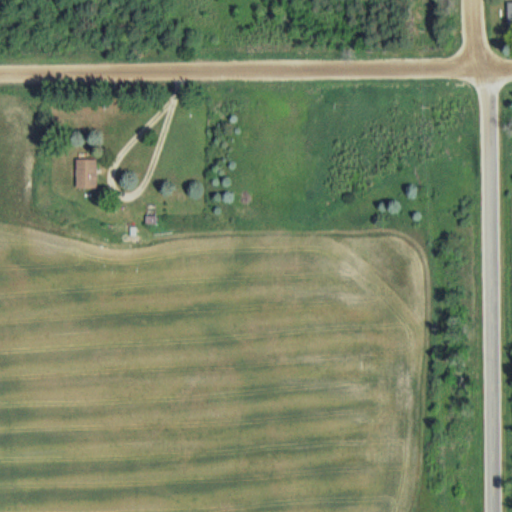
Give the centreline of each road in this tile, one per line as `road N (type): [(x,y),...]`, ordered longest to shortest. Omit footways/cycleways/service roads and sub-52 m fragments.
road 1 (residential): [(0,70),(511,67)]
road 2 (residential): [(492,511),(484,67)]
